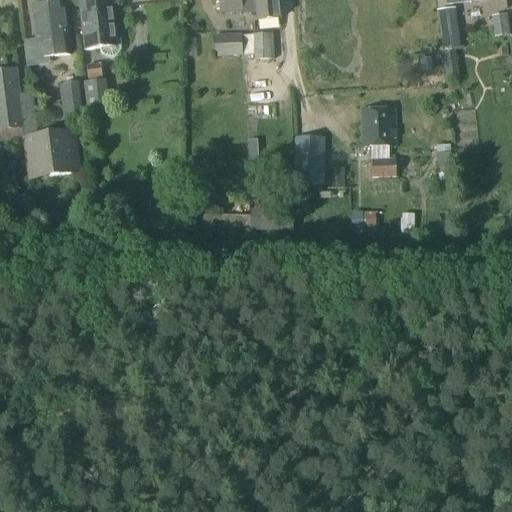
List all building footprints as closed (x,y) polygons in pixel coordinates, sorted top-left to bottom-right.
[(111,0),(79,4),(84,52),(99,51),(99,52),(100,54),(101,56),(102,57),(103,58),(105,59),(107,60),(108,61),(110,61),(112,61),(114,60),(116,59),(117,58),(118,57),(120,56),(120,54),(121,52),(121,51),(121,49),(121,47),(120,41),(114,41),(114,35),(115,35),(111,0)] [(219,0),(221,14),(243,12),(243,16),(257,15),(255,0),(219,0)] [(255,0),(258,22),(280,20),(277,0),(255,0)] [(63,5),(47,7),(31,9),(38,61),(69,57),(63,5)] [(269,36),(253,37),(253,58),(254,62),(270,61),(270,57),(269,36)] [(242,58),(241,37),(212,37),(213,59),(242,58)] [(196,59),(196,41),(185,41),(185,59),(196,59)] [(444,55),(448,81),(458,79),(455,53),(444,55)] [(101,79),(100,67),(86,68),(87,80),(101,79)] [(0,145),(22,142),(22,141),(37,139),(31,98),(20,99),(16,73),(0,75),(0,145)] [(84,120),(79,84),(60,86),(65,123),(84,120)] [(363,111),(364,149),(373,149),(374,179),(397,179),(397,162),(390,162),(390,149),(397,149),(395,111),(363,111)] [(45,138),(37,139),(22,141),(22,142),(28,182),(29,182),(29,177),(48,175),(49,179),(79,175),(73,134),(72,135),(73,138),(46,142),(45,138)] [(321,189),(321,141),(294,141),(294,189),(321,189)] [(344,190),(344,178),(328,178),(328,190),(344,190)] [(293,212),(261,212),(261,233),(293,234),(293,212)] [(373,232),(373,214),(350,214),(350,233),(373,232)]
